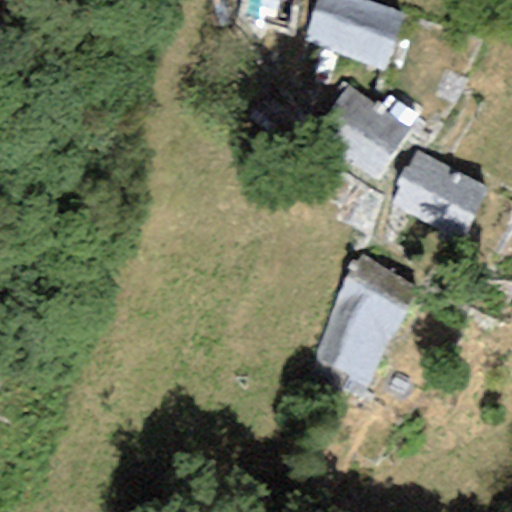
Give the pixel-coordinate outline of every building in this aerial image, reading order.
[(300,0),(240,0),(235,23),(291,36),(300,0)] [(404,14),(365,0),(315,0),(301,39),(383,70),(404,14)] [(411,133),(348,86),(311,135),(375,182),(411,133)] [(487,187),(416,150),(406,170),(403,168),(394,185),(399,188),(390,205),(459,241),(487,187)] [(418,287),(359,256),(354,262),(350,260),(313,361),(367,386),(418,287)]
